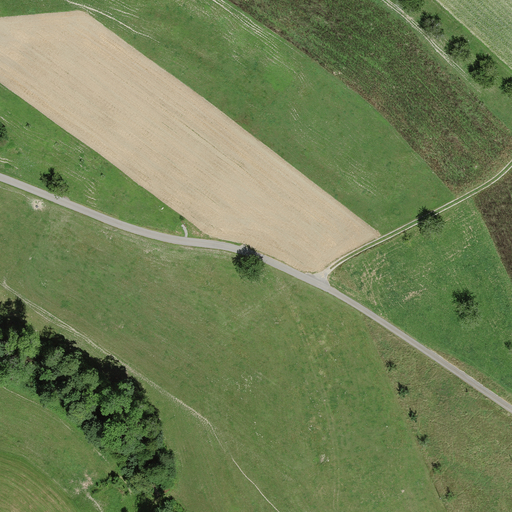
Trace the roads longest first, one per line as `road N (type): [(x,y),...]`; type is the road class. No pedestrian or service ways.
road 1 (track): [(0,179),(156,237),(248,252),(317,283),(511,408)]
road 2 (track): [(317,283),(333,265),(494,181),(511,162)]
